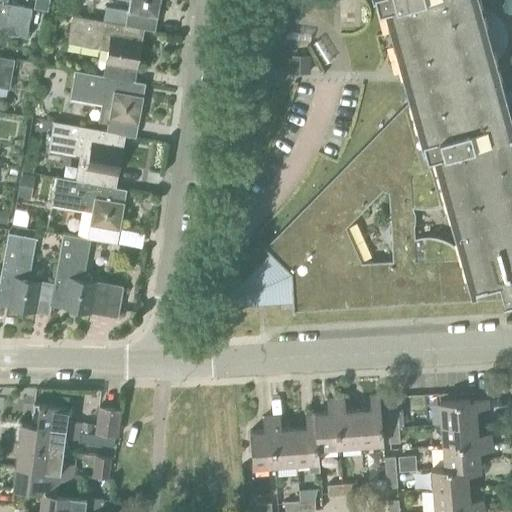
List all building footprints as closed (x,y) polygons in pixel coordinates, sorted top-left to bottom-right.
[(0,0),(0,29),(7,30),(7,32),(19,34),(19,33),(26,35),(32,6),(7,2),(0,0)] [(129,0),(126,23),(140,25),(140,27),(152,29),(154,15),(157,16),(159,0),(129,0)] [(376,0),(379,9),(391,6),(415,96),(267,247),(264,244),(263,245),(270,252),(249,273),(253,282),(251,283),(256,293),(258,292),(262,301),(291,299),(292,309),(294,309),(294,305),(502,293),(503,296),(502,296),(502,297),(511,294),(511,124),(494,57),(498,53),(501,50),(503,46),(505,42),(506,37),(506,32),(505,29),(503,24),(501,20),(498,16),(495,14),(490,11),(486,10),(481,9),(478,0),(376,0)] [(107,49),(102,74),(131,79),(133,66),(136,67),(141,39),(138,38),(140,27),(140,25),(126,23),(72,14),(67,42),(107,49)] [(14,58),(0,55),(0,86),(9,88),(14,58)] [(43,65),(43,98),(60,99),(60,65),(43,65)] [(142,81),(131,79),(102,74),(74,69),(69,97),(111,105),(106,129),(121,132),(121,133),(133,135),(136,122),(138,122),(143,94),(140,94),(142,81)] [(37,104),(34,114),(49,118),(51,107),(37,104)] [(121,132),(106,129),(53,120),(48,148),(79,154),(75,178),(55,175),(112,185),(114,173),(117,173),(122,145),(119,145),(121,133),(121,132)] [(89,223),(87,236),(91,237),(90,237),(117,242),(124,201),(121,200),(123,187),(112,185),(55,175),(50,203),(92,211),(89,223)] [(36,307),(49,309),(54,282),(28,278),(36,236),(8,231),(2,265),(0,276),(0,300),(9,302),(8,304),(35,309),(36,307)] [(83,278),(90,237),(91,237),(87,236),(63,232),(54,282),(49,309),(51,300),(63,302),(63,305),(90,310),(91,308),(118,312),(123,285),(83,278)] [(474,390),(474,397),(487,396),(487,389),(474,390)] [(372,406),(358,407),(361,443),(383,441),(379,392),(371,393),(372,406)] [(343,395),(335,396),(339,445),(361,443),(358,407),(344,408),(343,395)] [(329,409),(314,411),(317,447),(318,446),(339,445),(335,396),(328,396),(329,409)] [(441,422),(477,420),(476,406),(489,405),(488,396),(487,396),(474,397),(439,400),(441,422)] [(39,403),(36,424),(91,431),(93,423),(67,420),(68,409),(68,406),(39,403)] [(98,406),(95,432),(114,434),(118,435),(121,409),(98,406)] [(397,410),(387,411),(388,426),(399,425),(397,410)] [(307,425),(294,426),(297,462),(309,461),(309,471),(320,470),(319,460),(318,446),(317,447),(314,411),(307,411),(307,425)] [(264,428),(250,429),(252,465),(275,463),(271,414),(263,415),(264,428)] [(279,414),(271,414),(275,463),(297,462),(294,426),(280,427),(279,414)] [(442,444),(492,440),(491,433),(478,434),(477,420),(441,422),(442,444)] [(21,422),(18,444),(63,450),(64,437),(90,441),(91,431),(36,424),(21,422)] [(388,426),(389,442),(400,441),(399,425),(388,426)] [(95,432),(91,431),(90,441),(113,444),(114,434),(95,432)] [(444,466),(480,463),(479,449),(493,448),(492,440),(442,444),(444,465),(444,466)] [(18,444),(16,466),(60,471),(75,473),(76,465),(61,463),(63,450),(18,444)] [(97,455),(94,477),(110,479),(113,457),(97,455)] [(384,456),(385,470),(396,469),(395,455),(384,456)] [(433,489),(469,486),(468,472),(481,471),(480,463),(444,466),(444,465),(431,467),(433,489)] [(13,488),(41,491),(41,490),(57,492),(59,480),(82,483),(84,474),(75,473),(60,471),(16,466),(13,488)] [(396,469),(385,470),(386,479),(386,486),(387,486),(397,486),(396,469)] [(371,480),(371,491),(387,489),(387,486),(386,486),(386,479),(371,480)] [(357,481),(342,482),(343,493),(358,492),(357,481)] [(327,484),(328,494),(343,493),(342,482),(327,484)] [(434,510),(484,507),(483,499),(470,500),(469,486),(433,489),(434,510)] [(39,511),(83,511),(85,506),(99,507),(107,508),(108,499),(100,498),(101,497),(86,495),(57,492),(41,490),(41,491),(39,511)] [(315,498),(300,499),(300,510),(315,508),(315,498)] [(388,511),(399,511),(398,498),(388,499),(388,511)] [(285,511),(300,510),(300,499),(284,500),(285,511)] [(271,511),(271,501),(255,503),(256,511),(271,511)]
